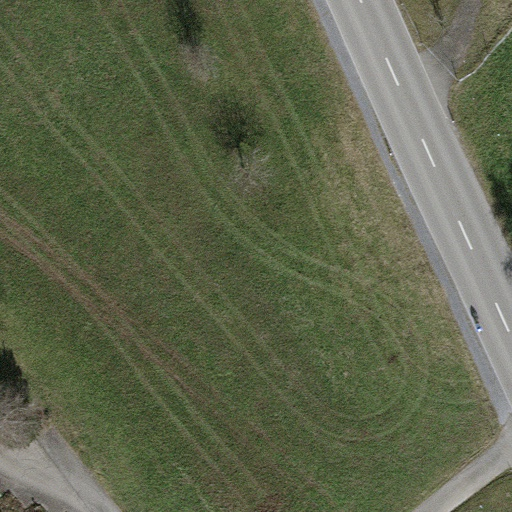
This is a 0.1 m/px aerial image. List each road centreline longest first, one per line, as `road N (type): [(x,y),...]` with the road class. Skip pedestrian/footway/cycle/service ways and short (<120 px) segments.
road 1 (secondary): [(362,0),(511,335)]
road 2 (residential): [(102,511),(67,469),(14,470),(0,454)]
